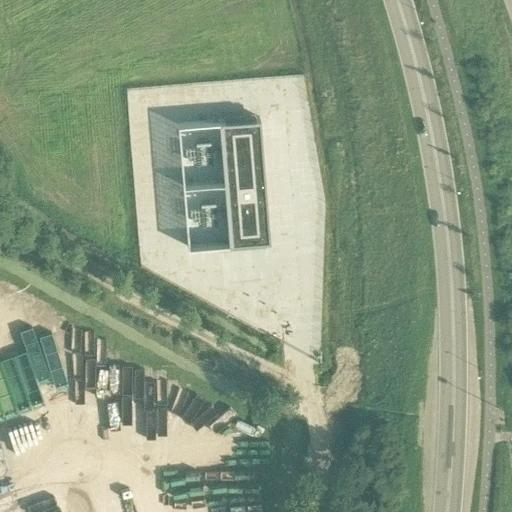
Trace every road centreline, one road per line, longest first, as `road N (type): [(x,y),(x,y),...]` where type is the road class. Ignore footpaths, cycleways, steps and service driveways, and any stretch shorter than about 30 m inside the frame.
road 1 (tertiary): [(449,511),(457,351),(451,233),(401,0)]
road 2 (unclassified): [(315,511),(325,451),(307,392),(0,220)]
